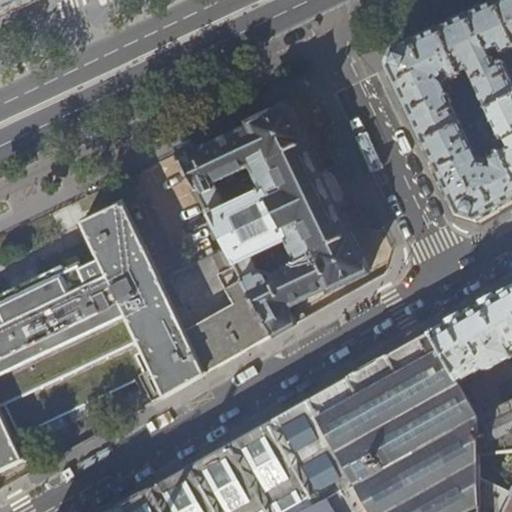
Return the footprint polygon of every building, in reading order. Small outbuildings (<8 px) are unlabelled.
[(0,0),(0,16),(25,4),(34,0),(0,0)] [(511,0),(502,0),(498,2),(511,31),(511,0)] [(464,18),(442,28),(463,73),(470,70),(486,105),(479,108),(481,113),(489,109),(511,98),(511,77),(505,63),(498,66),(492,52),(498,50),(500,55),(511,49),(511,31),(498,2),(464,18)] [(463,73),(442,28),(420,39),(400,48),(392,72),(408,106),(425,142),(462,124),(449,96),(450,95),(446,86),(441,80),(449,74),(452,79),(463,74),(463,73)] [(318,75),(323,90),(339,84),(334,69),(318,75)] [(511,98),(489,109),(503,140),(509,142),(511,146),(511,147),(503,153),(511,168),(511,98)] [(193,145),(186,148),(178,152),(185,170),(244,281),(273,337),(296,325),(287,309),(329,289),(330,291),(366,275),(367,271),(350,235),(348,236),(336,209),(338,208),(334,200),(332,198),(330,198),(326,199),(319,186),(323,184),(324,182),(324,179),(322,175),(320,171),(318,172),(306,146),(307,145),(290,109),(286,108),(251,124),(252,128),(197,154),(193,145)] [(475,118),(486,142),(495,138),(482,115),(475,118)] [(462,124),(425,142),(439,171),(458,212),(482,219),(501,209),(511,202),(511,168),(503,153),(493,158),(492,165),(482,164),(476,152),(475,152),(462,124)] [(210,373),(273,337),(244,281),(226,290),(234,305),(184,333),(122,203),(81,223),(98,260),(81,269),(79,264),(65,270),(63,266),(0,294),(0,472),(25,461),(0,409),(0,395),(20,438),(39,429),(147,377),(136,357),(143,353),(166,397),(210,373)] [(511,288),(471,311),(432,333),(459,384),(483,370),(486,372),(488,372),(510,359),(511,357),(511,356),(511,354),(511,288)] [(164,483),(125,505),(112,511),(481,511),(480,478),(480,456),(511,452),(511,398),(502,404),(477,416),(474,411),(458,384),(459,384),(432,333),(429,335),(401,350),(359,374),(354,377),(321,395),(305,404),(268,425),(255,432),(205,460),(192,468),(164,483)] [(483,408),(474,411),(477,416),(502,404),(498,395),(481,404),(483,408)] [(511,511),(511,492),(480,478),(481,511),(511,511)]
